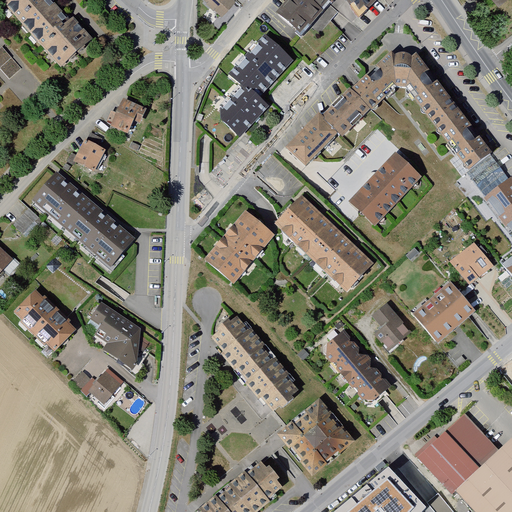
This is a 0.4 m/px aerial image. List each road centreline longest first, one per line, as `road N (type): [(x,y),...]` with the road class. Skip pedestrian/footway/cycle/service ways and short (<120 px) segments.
road 1 (residential): [(408,0),(177,240)]
road 2 (tertiary): [(177,240),(171,373),(148,511)]
road 3 (residential): [(511,344),(310,511)]
road 4 (residential): [(182,67),(145,65),(0,209)]
road 5 (tertiary): [(182,67),(177,240)]
